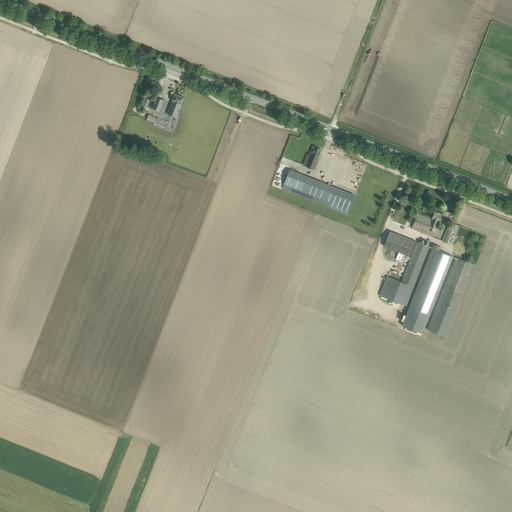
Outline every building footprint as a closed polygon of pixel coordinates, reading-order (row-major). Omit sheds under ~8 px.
[(167,114),(177,117),(184,97),(175,94),(167,114)] [(150,99),(145,97),(140,108),(146,110),(150,99)] [(152,108),(160,111),(164,100),(157,97),(152,108)] [(148,113),(146,119),(156,123),(159,117),(148,113)] [(310,155),(306,166),(314,169),(320,155),(319,154),(321,149),(313,146),(309,154),(310,155)] [(331,202),(336,188),(308,176),(308,177),(289,170),(284,184),(331,202)] [(435,211),(432,219),(418,213),(412,228),(433,237),(435,232),(439,221),(440,221),(442,214),(435,211)] [(390,231),(384,246),(424,261),(429,247),(390,231)] [(440,251),(432,247),(402,325),(406,327),(417,331),(422,333),(453,256),(440,251)] [(475,264),(456,257),(426,334),(445,342),(475,264)] [(387,276),(379,295),(390,299),(389,300),(392,302),(393,301),(406,306),(414,286),(401,281),(387,276)]
